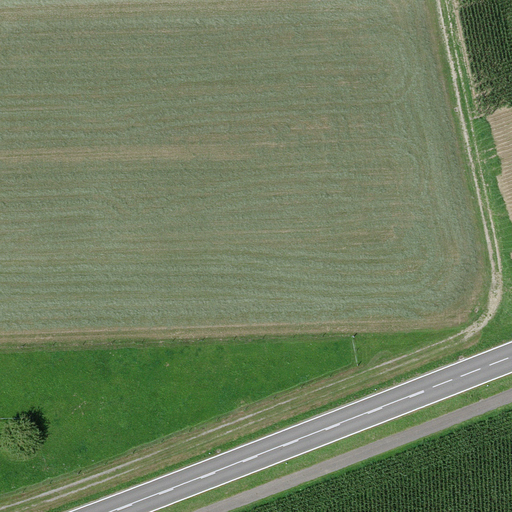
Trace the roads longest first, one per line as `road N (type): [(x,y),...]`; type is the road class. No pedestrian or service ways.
road 1 (track): [(7,511),(121,474),(489,321),(499,270),(445,0)]
road 2 (primary): [(511,357),(117,511)]
road 3 (track): [(212,511),(511,397)]
